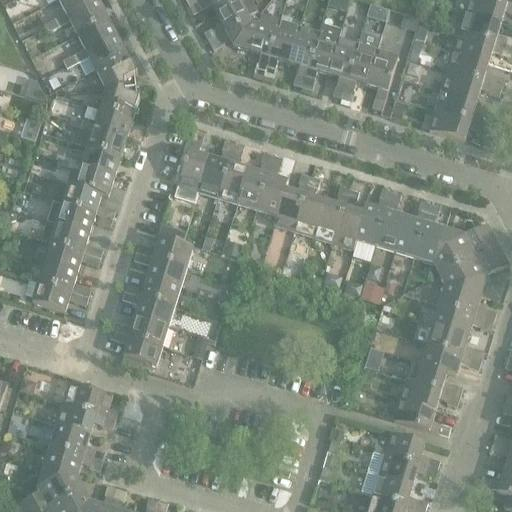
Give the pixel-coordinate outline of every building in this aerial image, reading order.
[(96,0),(65,0),(59,3),(67,17),(69,21),(99,5),(96,0)] [(186,0),(185,1),(190,10),(207,0),(186,0)] [(249,0),(207,0),(190,10),(194,19),(204,13),(204,12),(211,8),(217,18),(250,1),(249,0)] [(511,8),(483,0),(471,0),(466,17),(501,28),(505,17),(511,19),(511,8)] [(250,1),(217,18),(222,28),(215,33),(214,31),(204,37),(209,46),(259,19),(250,1)] [(69,21),(71,25),(78,39),(109,23),(99,5),(69,21)] [(383,12),(380,24),(386,26),(390,14),(383,12)] [(71,25),(69,21),(67,17),(56,23),(60,31),(71,25)] [(501,28),(466,17),(460,37),(511,52),(511,42),(507,41),(507,42),(498,39),(501,28)] [(259,19),(209,46),(214,55),(224,49),(223,48),(231,44),(234,50),(250,55),(261,19),(259,19)] [(281,25),(261,19),(250,55),(262,58),(259,67),(258,66),(255,77),(264,80),(281,25)] [(60,31),(56,23),(44,29),(46,32),(49,37),(60,31)] [(109,23),(78,39),(86,53),(88,57),(118,41),(109,23)] [(300,31),(281,25),(264,80),(274,83),(277,72),(276,72),(279,63),(290,67),(300,31)] [(329,78),(339,43),(342,33),(322,28),(320,37),(303,92),(313,94),(316,84),(315,83),(318,75),(329,78)] [(320,37),(300,31),(290,67),(301,70),(298,78),(297,78),(294,89),(303,92),(320,37)] [(419,33),(416,43),(425,46),(428,36),(419,33)] [(511,61),(511,52),(460,37),(454,56),(489,67),(493,56),(501,59),(501,60),(511,63),(511,61)] [(118,41),(88,57),(90,61),(97,75),(128,59),(118,41)] [(359,49),(340,43),(339,43),(329,78),(340,82),(337,90),(336,90),(333,100),(342,103),(359,49)] [(378,54),(359,49),(342,103),(352,106),(355,95),(354,95),(357,86),(368,90),(378,54)] [(90,61),(88,57),(86,53),(75,59),(79,67),(90,61)] [(399,61),(379,54),(378,54),(368,90),(379,93),(376,102),(376,101),(372,112),(383,115),(399,61)] [(489,67),(454,56),(448,76),(502,92),(505,83),(495,79),(494,81),(486,78),(489,67)] [(79,67),(75,59),(63,65),(65,68),(68,73),(79,67)] [(128,59),(97,75),(107,93),(137,90),(136,79),(138,78),(128,59)] [(502,92),(448,76),(442,95),(477,106),(481,95),(489,98),(489,99),(499,102),(502,92)] [(137,90),(107,93),(101,112),(134,122),(140,102),(137,101),(137,90)] [(477,106),(442,95),(436,115),(490,131),(493,122),(483,118),(482,120),(474,117),(477,106)] [(134,122),(101,112),(96,128),(95,132),(128,142),(134,122)] [(490,131),(436,115),(430,135),(465,146),(469,134),(477,137),(477,138),(487,141),(490,131)] [(81,132),(84,124),(72,120),(70,125),(69,129),(81,132)] [(95,132),(96,128),(84,124),(81,132),(93,136),(95,132)] [(95,132),(93,136),(88,151),(122,161),(128,142),(95,132)] [(178,190),(199,196),(210,161),(199,158),(201,149),(202,149),(205,139),(195,136),(178,190)] [(221,164),(210,161),(199,196),(218,202),(235,148),(225,145),(222,156),(223,156),(221,164)] [(245,151),(235,148),(218,202),(238,208),(249,173),(238,170),(240,161),(241,162),(245,151)] [(122,161),(88,151),(84,166),(82,171),(115,181),(122,161)] [(260,177),(249,173),(238,208),(257,214),(274,160),(264,157),(261,168),(262,168),(260,177)] [(69,171),(72,163),(60,159),(58,163),(57,168),(69,171)] [(284,163),(274,160),(257,214),(277,220),(278,220),(285,195),(286,195),(289,185),(277,182),(279,173),(281,174),(284,163)] [(82,171),(84,166),(72,163),(69,171),(81,175),(82,171)] [(82,171),(81,175),(76,190),(76,191),(102,199),(109,201),(115,181),(82,171)] [(297,198),(286,195),(285,195),(278,220),(277,220),(274,230),(295,236),(311,182),(302,179),(298,189),(300,190),(297,198)] [(321,185),(311,182),(295,236),(314,242),(325,207),(314,204),(317,195),(318,195),(321,185)] [(76,191),(76,190),(70,188),(63,209),(113,224),(116,216),(99,210),(102,199),(76,191)] [(336,210),(325,207),(314,242),(334,248),(350,194),(341,191),(337,201),(339,202),(336,210)] [(378,213),(366,209),(363,219),(364,219),(356,244),(357,245),(376,250),(392,196),(383,193),(379,204),(381,204),(378,213)] [(360,197),(350,194),(334,248),(354,254),(357,245),(356,244),(364,219),(363,219),(353,215),(356,207),(357,207),(360,197)] [(402,199),(392,196),(376,250),(395,256),(406,221),(395,218),(398,209),(399,210),(402,199)] [(417,225),(406,221),(395,256),(415,262),(431,208),(422,205),(418,216),(420,216),(417,225)] [(441,211),(431,208),(415,262),(434,268),(443,239),(444,239),(446,233),(434,230),(437,221),(438,222),(441,211)] [(113,224),(63,209),(57,228),(90,238),(94,227),(111,232),(113,224)] [(8,216),(8,221),(12,225),(18,223),(18,217),(16,215),(14,214),(13,214),(8,216)] [(90,238),(57,228),(51,247),(101,263),(104,255),(87,249),(90,238)] [(465,245),(444,239),(443,239),(434,268),(436,268),(442,278),(498,248),(490,232),(465,245)] [(175,233),(172,244),(183,247),(186,236),(175,233)] [(140,249),(137,257),(187,272),(194,252),(161,242),(157,254),(140,249)] [(207,243),(204,253),(210,255),(213,245),(207,243)] [(101,263),(51,247),(45,267),(78,277),(81,266),(99,271),(101,263)] [(229,248),(226,257),(238,261),(241,251),(229,248)] [(498,248),(442,278),(447,289),(446,290),(475,299),(476,298),(483,277),(507,264),(498,248)] [(187,272),(137,257),(134,265),(152,271),(148,282),(181,292),(187,272)] [(78,277),(45,267),(39,286),(89,302),(92,294),(75,288),(78,277)] [(128,288),(125,296),(175,311),(181,292),(148,282),(145,293),(128,288)] [(89,302),(39,286),(33,307),(66,317),(69,305),(87,310),(89,302)] [(366,288),(362,302),(380,308),(384,294),(366,288)] [(475,299),(446,290),(440,310),(494,327),(497,317),(487,314),(486,315),(478,312),(482,300),(476,298),(475,299)] [(175,311),(125,296),(122,304),(140,310),(136,321),(169,331),(175,311)] [(494,327),(440,310),(434,329),(469,340),(473,329),(481,332),(481,333),(491,336),(494,327)] [(116,327),(113,335),(163,350),(169,331),(136,321),(133,332),(116,327)] [(469,340),(434,329),(428,349),(482,366),(485,356),(475,353),(474,354),(466,351),(469,340)] [(163,350),(113,335),(110,343),(127,349),(124,361),(157,371),(163,350)] [(428,349),(422,367),(422,368),(448,376),(447,377),(457,380),(461,368),(469,371),(469,372),(479,375),(482,366),(428,349)] [(448,376),(422,368),(422,367),(413,364),(407,385),(461,402),(464,392),(453,389),(453,390),(444,387),(447,377),(448,376)] [(461,402),(407,385),(401,404),(436,415),(439,404),(448,407),(447,408),(458,411),(461,402)] [(70,387),(64,409),(116,425),(119,415),(108,412),(108,413),(99,411),(103,397),(70,387)] [(0,417),(8,391),(0,388),(0,417)] [(436,415),(401,404),(394,425),(449,442),(452,432),(441,428),(441,429),(433,426),(436,415)] [(511,409),(505,407),(502,417),(511,419),(511,409)] [(116,425),(64,409),(57,430),(91,440),(94,428),(103,430),(102,431),(113,435),(116,425)] [(10,428),(7,437),(15,440),(18,431),(10,428)] [(91,440),(57,430),(51,450),(103,466),(106,457),(96,453),(95,454),(87,452),(91,440)] [(426,447),(393,437),(386,459),(438,475),(441,465),(431,462),(430,463),(422,460),(426,447)] [(496,439),(493,448),(511,454),(511,444),(506,443),(506,442),(496,439)] [(333,444),(329,456),(337,459),(340,447),(333,444)] [(511,454),(493,448),(490,458),(500,461),(501,460),(509,463),(506,475),(511,476),(511,454)] [(103,466),(51,450),(44,472),(50,474),(50,473),(78,481),(81,469),(90,471),(90,473),(100,476),(103,466)] [(438,475),(386,459),(375,455),(368,476),(380,480),(413,490),(416,477),(425,480),(425,481),(435,484),(438,475)] [(324,472),(321,484),(328,486),(331,474),(324,472)] [(78,481),(50,473),(50,474),(44,494),(19,508),(21,511),(49,511),(84,494),(78,481)] [(511,511),(511,476),(506,475),(502,486),(483,481),(480,491),(491,494),(491,493),(499,495),(499,497),(509,500),(504,511),(511,511)] [(409,502),(413,490),(380,480),(368,476),(362,497),(373,500),(412,511),(426,511),(429,506),(418,503),(418,504),(409,502)] [(103,510),(91,506),(89,511),(111,511),(118,493),(108,490),(105,501),(106,501),(103,510)] [(127,496),(118,493),(111,511),(121,511),(123,507),(124,507),(127,496)] [(84,494),(49,511),(89,511),(91,506),(84,494)] [(412,511),(373,500),(369,511),(412,511)] [(156,511),(159,506),(149,503),(146,511),(156,511)]
